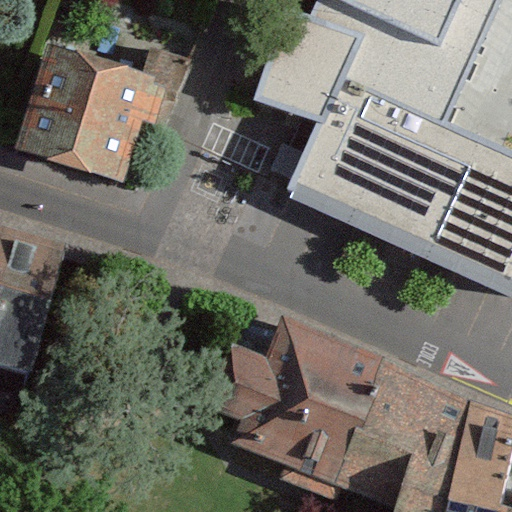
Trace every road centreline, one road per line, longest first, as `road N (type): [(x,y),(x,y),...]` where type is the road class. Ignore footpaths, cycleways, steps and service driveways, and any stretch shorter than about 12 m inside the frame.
road 1 (residential): [(511,380),(167,240)]
road 2 (residential): [(167,240),(242,0)]
road 3 (residential): [(0,183),(167,240)]
